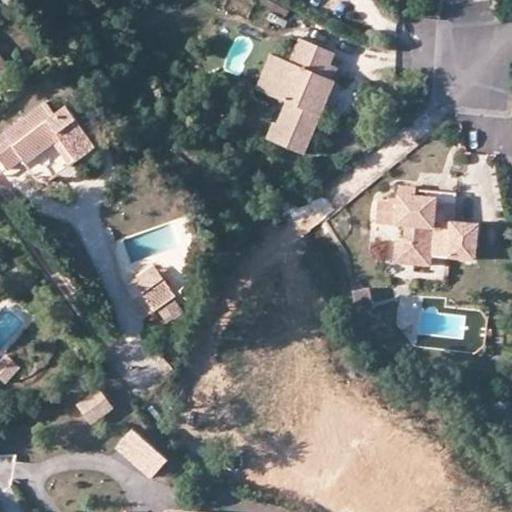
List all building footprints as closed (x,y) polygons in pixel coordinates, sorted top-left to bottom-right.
[(295,54),(290,52),(273,86),(288,94),(280,115),(278,115),(271,129),(305,146),(338,75),(336,73),(341,61),(333,57),(338,46),(306,30),(295,54)] [(273,86),(290,52),(277,46),(260,79),(273,86)] [(0,57),(0,73),(8,67),(0,57)] [(62,139),(78,160),(96,148),(67,106),(55,115),(47,104),(0,139),(0,155),(10,169),(24,159),(28,163),(56,143),(62,139)] [(72,165),(78,160),(62,139),(56,143),(72,165)] [(451,237),(449,252),(474,254),(477,220),(452,218),(454,198),(434,197),(434,193),(424,193),(414,192),(415,183),(397,182),(396,196),(386,195),(386,198),(377,198),(375,219),(405,221),(404,237),(396,236),(394,258),(429,261),(430,251),(431,235),(451,237)] [(449,252),(451,237),(431,235),(430,251),(449,252)] [(136,281),(143,292),(162,278),(155,269),(136,281)] [(162,278),(143,292),(148,298),(137,305),(145,317),(174,295),(162,278)] [(370,286),(355,288),(358,310),(373,307),(370,286)] [(183,306),(174,295),(158,308),(166,319),(183,306)] [(0,376),(6,381),(20,365),(7,354),(0,361),(0,376)] [(103,393),(81,409),(94,428),(117,412),(103,393)] [(173,465),(138,432),(120,451),(155,484),(173,465)]
